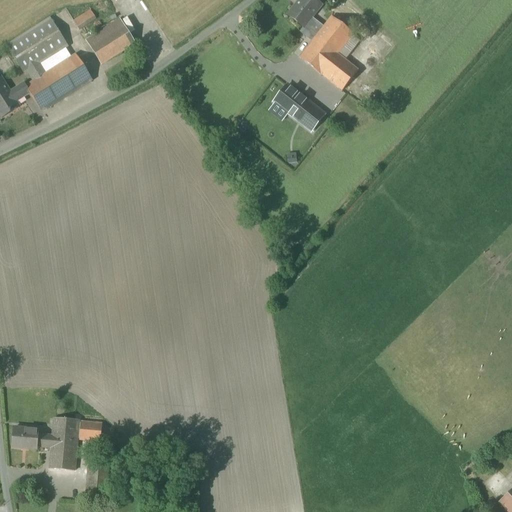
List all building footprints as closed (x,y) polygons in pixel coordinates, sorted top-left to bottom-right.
[(305,27),(312,18),(321,6),(313,0),(301,0),(288,16),(304,28),(305,27)] [(91,11),(74,22),(79,31),(96,20),(91,11)] [(312,18),(305,27),(318,36),(324,28),(312,18)] [(28,72),(35,82),(45,75),(62,102),(93,82),(76,56),(47,74),(40,65),(68,47),(50,19),(7,47),(24,74),(28,72)] [(353,35),(331,19),(324,28),(318,36),(300,58),(342,92),(358,72),(338,55),(353,35)] [(100,67),(134,45),(119,21),(85,44),(100,67)] [(43,114),(62,102),(45,75),(35,82),(26,87),(30,94),(43,114)] [(30,94),(26,87),(25,84),(11,93),(0,78),(0,116),(2,119),(19,108),(17,103),(30,94)] [(323,116),(287,88),(274,103),(310,132),(323,116)] [(52,437),(51,449),(50,469),(75,471),(78,442),(101,443),(102,424),(54,419),(52,437)] [(51,449),(52,437),(37,435),(38,430),(14,428),(12,448),(22,449),(22,446),(51,449)] [(99,468),(88,467),(86,496),(86,504),(97,505),(97,497),(107,498),(107,486),(109,469),(99,468)] [(511,511),(511,490),(499,503),(508,511),(511,511)]
